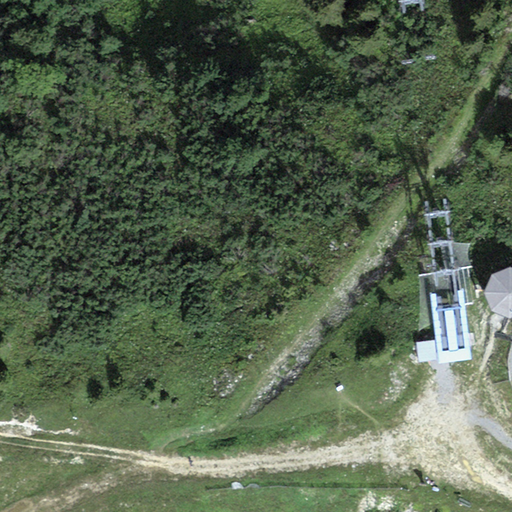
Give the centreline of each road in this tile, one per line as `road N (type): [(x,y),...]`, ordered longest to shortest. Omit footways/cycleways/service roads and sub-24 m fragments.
road 1 (track): [(460,398),(404,437),(353,453),(211,466),(148,458)]
road 2 (track): [(148,458),(0,437)]
